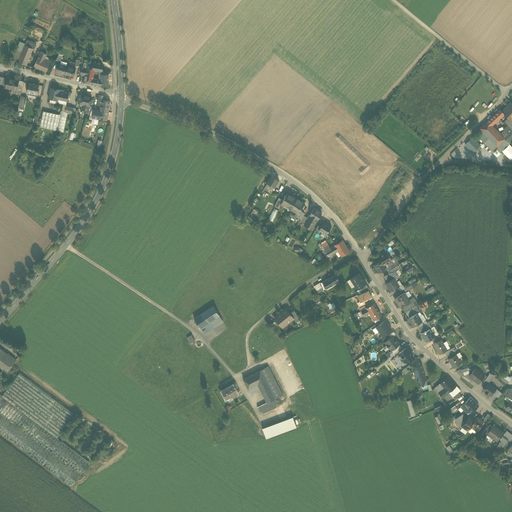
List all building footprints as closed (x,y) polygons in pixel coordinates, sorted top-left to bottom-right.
[(27,40),(25,43),(18,61),(26,65),(33,48),(34,49),(36,44),(27,40)] [(11,58),(18,61),(25,43),(20,41),(15,53),(14,52),(11,58)] [(33,68),(45,73),(50,61),(44,59),(47,54),(41,52),(33,68)] [(99,71),(103,71),(103,65),(87,62),(86,68),(86,69),(94,71),(97,71),(99,71)] [(60,73),(64,74),(66,66),(58,63),(56,71),(60,72),(60,73)] [(75,68),(66,66),(64,74),(74,76),(75,68)] [(84,83),(89,84),(90,79),(93,80),(93,78),(94,71),(86,69),(85,74),(84,83)] [(101,74),(101,80),(101,86),(109,86),(109,74),(103,74),(101,74)] [(19,80),(7,77),(5,85),(5,87),(13,88),(13,87),(17,88),(17,89),(19,80)] [(27,92),(37,94),(39,85),(29,83),(27,92)] [(57,100),(58,99),(57,99),(59,91),(63,92),(63,90),(51,87),(49,98),(50,98),(57,100)] [(69,93),(63,92),(59,91),(57,99),(58,99),(67,101),(69,93)] [(87,113),(89,106),(92,97),(82,95),(80,103),(83,104),(82,108),(83,108),(82,111),(81,111),(87,113)] [(100,109),(109,110),(110,101),(103,100),(98,99),(97,105),(101,106),(100,109)] [(508,118),(511,121),(511,120),(511,103),(510,102),(502,111),(501,112),(504,114),(508,118)] [(107,120),(109,110),(100,109),(100,111),(94,110),(93,118),(98,118),(107,120)] [(495,114),(499,119),(504,114),(501,112),(502,111),(500,109),(495,114)] [(39,127),(57,131),(60,115),(43,111),(39,127)] [(61,111),(60,115),(57,131),(63,132),(68,112),(65,112),(61,111)] [(497,121),(492,116),(488,121),(492,125),(497,121)] [(488,137),(497,147),(505,139),(505,138),(500,134),(492,125),(488,121),(480,128),(481,130),(484,133),(488,137)] [(511,130),(511,129),(508,125),(503,130),(504,130),(500,134),(505,138),(511,130)] [(488,137),(484,133),(481,130),(477,134),(483,141),(486,139),(488,137)] [(480,145),(472,136),(464,144),(472,152),(480,145)] [(488,137),(486,139),(483,141),(492,151),(496,148),(497,147),(488,137)] [(497,147),(496,148),(500,152),(509,143),(508,142),(505,139),(497,147)] [(266,182),(268,183),(275,187),(279,180),(271,175),(266,182)] [(272,191),(275,187),(268,183),(265,187),(272,191)] [(290,208),(296,198),(293,196),(293,195),(291,194),(289,194),(287,193),(283,200),(281,204),(283,205),(284,205),(285,205),(288,206),(288,208),(290,208)] [(274,206),(279,208),(281,204),(283,200),(279,198),(274,206)] [(304,203),(296,198),(290,208),(298,213),(300,211),(304,203)] [(273,221),(278,210),(274,207),(268,218),(273,221)] [(309,215),(317,219),(318,219),(322,213),(319,211),(316,209),(316,210),(313,208),(309,215)] [(307,217),(303,215),(305,213),(300,211),(298,213),(295,218),(300,221),(303,223),(307,217)] [(312,228),(317,219),(309,215),(308,218),(307,217),(303,223),(312,228)] [(320,231),(326,235),(331,226),(324,221),(321,226),(318,230),(320,231)] [(324,249),(326,251),(330,248),(326,241),(321,244),(324,249)] [(342,241),(335,245),(338,250),(341,255),(348,251),(342,241)] [(331,255),(338,250),(335,245),(330,248),(326,251),(325,251),(329,256),(331,255)] [(381,260),(384,264),(391,260),(386,252),(381,255),(382,256),(379,257),(381,260)] [(386,268),(384,264),(381,260),(374,264),(376,266),(375,267),(378,273),(386,268)] [(387,267),(389,270),(397,265),(395,262),(393,263),(387,267)] [(384,276),(387,282),(394,278),(395,280),(400,277),(397,272),(395,272),(395,271),(394,270),(390,272),(389,273),(384,276)] [(326,287),(327,289),(340,281),(335,274),(327,279),(328,280),(323,283),(323,282),(322,282),(326,287)] [(351,279),(357,289),(358,288),(365,284),(358,274),(351,279)] [(396,282),(395,280),(394,278),(387,282),(386,283),(391,291),(399,286),(396,282)] [(358,288),(361,293),(370,290),(365,283),(365,284),(358,288)] [(315,287),(318,292),(323,289),(320,284),(315,287)] [(406,292),(408,291),(413,288),(411,284),(404,289),(406,292)] [(361,303),(363,301),(372,297),(368,290),(357,296),(361,303)] [(396,298),(401,307),(402,306),(409,302),(406,298),(404,293),(396,298)] [(402,306),(406,312),(416,306),(418,305),(414,297),(409,300),(409,301),(409,302),(402,306)] [(422,311),(425,310),(424,307),(429,306),(427,301),(422,303),(423,306),(421,307),(422,311)] [(369,314),(373,320),(381,316),(373,303),(366,308),(365,308),(361,311),(364,317),(369,314)] [(194,319),(200,328),(210,322),(213,328),(223,321),(219,315),(213,306),(194,319)] [(406,312),(409,318),(417,313),(420,312),(416,306),(406,312)] [(275,318),(282,327),(283,327),(282,326),(286,322),(287,323),(293,319),(293,318),(290,314),(286,309),(275,318)] [(293,319),(295,321),(299,318),(294,311),(290,314),(293,318),(293,319)] [(355,320),(360,315),(357,312),(352,317),(355,320)] [(408,318),(413,327),(417,324),(422,322),(422,321),(417,313),(409,318),(408,318)] [(376,327),(383,336),(392,329),(385,321),(376,327)] [(210,322),(200,328),(204,334),(213,328),(210,322)] [(423,324),(427,330),(431,328),(432,327),(428,322),(423,324)] [(423,324),(419,327),(422,333),(427,330),(423,324)] [(435,336),(431,328),(427,330),(422,333),(421,334),(426,341),(431,338),(435,336)] [(187,338),(190,344),(195,341),(191,335),(187,338)] [(389,348),(391,351),(392,350),(399,345),(400,344),(398,341),(395,338),(393,336),(391,338),(385,343),(387,345),(386,346),(388,349),(389,348)] [(433,344),(439,354),(447,349),(441,340),(435,343),(433,344)] [(392,350),(394,353),(401,348),(399,345),(392,350)] [(0,348),(0,366),(6,371),(6,372),(11,366),(7,363),(10,359),(11,360),(12,359),(13,359),(11,357),(10,357),(9,356),(0,348)] [(402,359),(404,362),(406,361),(408,360),(409,361),(411,359),(410,358),(413,356),(406,348),(399,353),(403,359),(402,359)] [(448,359),(453,367),(461,362),(458,358),(456,354),(454,355),(448,358),(448,359)] [(409,364),(413,369),(421,365),(416,359),(409,364)] [(420,383),(423,385),(426,379),(421,365),(413,369),(415,376),(417,382),(420,383)] [(268,366),(261,370),(275,398),(283,395),(268,366)] [(469,376),(478,383),(481,379),(484,376),(479,372),(475,369),(469,376)] [(260,389),(267,402),(267,403),(275,399),(275,398),(261,370),(243,379),(250,394),(260,389)] [(20,373),(2,396),(57,438),(75,415),(20,373)] [(434,388),(442,398),(448,393),(449,392),(456,386),(449,377),(444,380),(443,381),(440,384),(439,383),(439,384),(434,388)] [(488,394),(490,395),(492,394),(496,388),(488,383),(487,384),(483,390),(485,391),(485,392),(488,394)] [(221,391),(226,399),(237,393),(235,388),(232,385),(221,391)] [(460,391),(456,386),(449,392),(453,397),(458,392),(460,391)] [(495,396),(498,398),(502,393),(496,388),(492,394),(494,396),(495,396)] [(90,462),(57,438),(2,396),(0,394),(0,432),(71,487),(90,462)] [(466,402),(463,405),(461,407),(464,411),(465,412),(467,415),(471,413),(479,406),(471,397),(468,400),(466,402)] [(278,403),(275,399),(267,403),(267,402),(257,407),(261,415),(277,407),(275,404),(278,403)] [(456,419),(461,427),(462,426),(466,420),(463,415),(456,419)] [(262,428),(263,429),(293,418),(293,416),(262,428)] [(468,430),(471,426),(474,422),(468,417),(466,420),(462,426),(468,430)] [(476,419),(474,422),(471,426),(477,431),(483,421),(477,417),(476,419)] [(263,429),(266,438),(296,427),(293,418),(263,429)] [(487,434),(497,441),(503,432),(493,425),(490,429),(487,427),(480,436),(484,438),(487,434)] [(503,436),(508,440),(511,434),(506,431),(505,433),(503,436)] [(496,447),(500,450),(508,440),(503,436),(500,440),(502,441),(501,443),(500,443),(496,447)]
